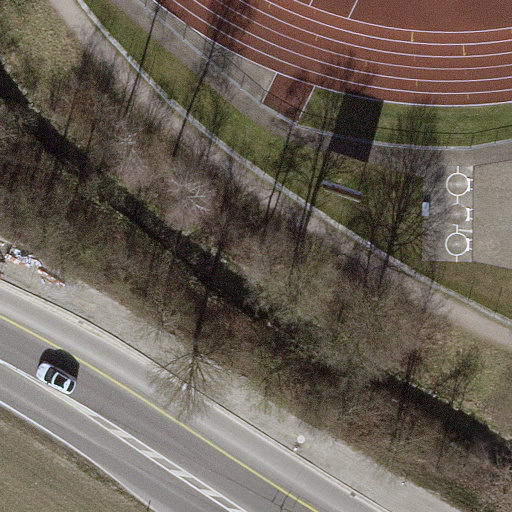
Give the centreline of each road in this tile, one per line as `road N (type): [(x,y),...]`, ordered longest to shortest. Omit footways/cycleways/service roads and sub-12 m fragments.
road 1 (track): [(60,0),(104,60),(250,193),(436,312),(511,345)]
road 2 (secondary): [(0,340),(92,388),(280,511)]
